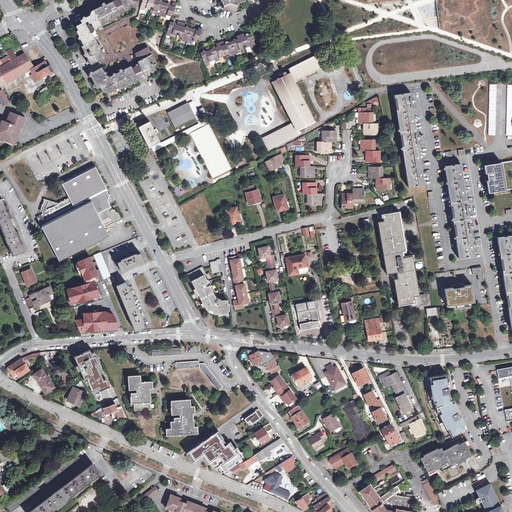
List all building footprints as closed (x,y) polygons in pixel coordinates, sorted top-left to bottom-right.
[(83,53),(83,54),(83,55),(83,56),(84,56),(85,57),(86,56),(88,58),(87,61),(89,62),(90,64),(105,56),(100,48),(101,45),(98,44),(93,33),(94,32),(94,30),(95,29),(98,29),(98,28),(100,31),(104,29),(103,26),(111,21),(114,22),(115,19),(120,17),(120,14),(124,12),(127,13),(128,10),(133,8),(135,8),(137,0),(117,0),(117,1),(114,0),(113,2),(107,5),(106,5),(106,4),(105,4),(104,5),(103,5),(103,6),(103,7),(95,11),(96,13),(94,14),(91,13),(90,15),(86,17),(84,17),(83,19),(81,20),(82,23),(78,25),(80,29),(77,31),(79,35),(78,39),(81,39),(84,45),(81,46),(85,52),(83,53)] [(147,0),(142,0),(139,10),(143,11),(144,9),(147,9),(149,6),(152,7),(151,10),(155,11),(154,14),(164,17),(165,15),(168,16),(170,12),(172,13),(175,3),(171,2),(170,5),(170,7),(168,6),(168,4),(169,3),(168,2),(167,2),(166,2),(166,4),(161,2),(161,1),(161,0),(160,0),(157,0),(158,0),(157,1),(157,3),(155,3),(156,1),(156,0),(148,0),(149,1),(147,0)] [(220,0),(223,4),(222,8),(231,11),(234,11),(237,2),(241,0),(220,0)] [(194,32),(195,31),(195,30),(195,29),(195,28),(194,28),(193,28),(192,28),(192,29),(187,27),(187,26),(186,25),(185,25),(184,25),(183,26),(183,27),(182,28),(181,28),(181,26),(182,23),(176,20),(174,24),(174,26),(172,26),(173,24),(174,22),(174,21),(173,21),(173,20),(172,20),(171,21),(171,22),(169,21),(165,34),(170,36),(170,34),(174,35),(175,31),(178,32),(177,35),(181,37),(180,39),(190,43),(191,40),(195,41),(195,38),(198,39),(201,29),(198,28),(197,31),(196,32),(194,32)] [(206,54),(205,52),(205,51),(204,51),(204,50),(203,50),(202,51),(202,52),(202,53),(199,54),(204,66),(210,64),(209,61),(212,60),(211,57),(213,56),(215,62),(219,60),(219,58),(222,56),(221,53),(223,52),(225,55),(229,53),(230,56),(240,52),(239,49),(243,48),(241,44),(244,43),(245,47),(249,45),(250,48),(255,46),(250,33),(248,34),(247,33),(247,32),(246,32),(245,33),(245,34),(245,35),(246,37),(244,38),(244,36),(242,33),(236,35),(237,39),(238,41),(237,41),(236,40),(235,39),(235,38),(234,38),(233,38),(232,39),(232,40),(233,40),(227,42),(227,41),(226,41),(225,41),(225,42),(224,42),(224,43),(225,44),(225,45),(224,46),(223,44),(222,41),(216,44),(217,47),(217,49),(216,49),(215,48),(215,47),(214,47),(213,47),(212,47),(212,48),(212,49),(210,49),(209,46),(205,48),(207,51),(207,53),(206,54)] [(109,76),(108,75),(107,74),(106,74),(106,75),(105,73),(106,71),(103,70),(101,66),(88,74),(90,75),(94,81),(93,84),(96,85),(97,85),(98,87),(99,86),(101,90),(105,89),(107,92),(113,89),(115,89),(116,88),(119,87),(120,88),(125,86),(128,86),(129,84),(144,77),(146,77),(146,75),(148,74),(151,72),(153,73),(154,71),(156,70),(153,65),(156,64),(152,55),(152,52),(150,51),(149,48),(136,54),(137,55),(136,58),(138,59),(139,61),(139,62),(139,63),(137,63),(136,65),(135,66),(133,63),(130,64),(131,66),(124,69),(121,69),(120,71),(117,72),(114,72),(112,74),(109,76)] [(0,85),(3,84),(30,69),(32,72),(29,73),(35,82),(54,70),(50,64),(47,66),(43,61),(34,67),(24,52),(16,57),(13,52),(8,56),(8,57),(6,59),(8,62),(0,66),(0,85)] [(269,148),(299,133),(297,129),(315,121),(295,79),(327,64),(321,52),(289,67),(291,71),(281,76),(280,75),(278,77),(273,80),(293,121),(263,136),(269,148)] [(497,85),(490,85),(489,110),(489,135),(494,135),(496,135),(497,85)] [(49,89),(46,86),(40,91),(41,94),(40,95),(42,98),(43,97),(44,99),(47,96),(45,93),(49,89)] [(0,106),(9,101),(2,88),(0,89),(0,98),(1,98),(3,102),(0,103),(0,106)] [(410,92),(394,95),(408,187),(424,184),(410,92)] [(371,106),(379,104),(377,97),(369,99),(371,106)] [(177,128),(197,118),(190,103),(170,113),(177,128)] [(206,105),(199,108),(203,117),(210,114),(206,105)] [(0,138),(0,139),(1,137),(3,138),(4,136),(6,136),(6,139),(11,141),(11,140),(14,141),(20,125),(18,124),(21,118),(22,119),(24,115),(10,110),(6,120),(2,119),(0,123),(0,138)] [(364,135),(376,135),(376,124),(374,124),(372,124),(372,113),(360,113),(360,124),(364,124),(364,135)] [(148,147),(159,142),(154,134),(156,133),(155,129),(152,130),(148,122),(138,128),(148,147)] [(191,133),(213,178),(231,169),(209,124),(191,133)] [(319,142),(319,153),(330,153),(331,142),(337,142),(337,131),(326,131),(326,142),(324,142),(319,142)] [(366,162),(378,162),(378,151),(376,151),(374,151),(374,140),(361,140),(361,151),(366,151),(366,162)] [(303,166),(303,177),(314,178),(314,167),(309,167),(310,156),(298,155),(298,166),(301,166),(303,166)] [(280,165),(276,158),(265,165),(270,173),(281,167),(280,165)] [(511,160),(502,162),(486,165),(490,192),(502,190),(507,189),(511,188),(511,160)] [(459,258),(475,255),(461,163),(445,166),(459,258)] [(75,207),(108,191),(109,190),(97,167),(92,169),(91,168),(87,170),(88,172),(85,173),(84,171),(81,173),(82,174),(79,176),(78,174),(74,176),(75,178),(72,179),(71,178),(67,180),(68,181),(64,184),(70,198),(75,207)] [(376,189),(388,189),(388,178),(382,178),(381,178),(381,167),(368,167),(368,178),(376,179),(376,189)] [(310,194),(309,205),(321,205),(321,194),(316,194),(316,183),(305,183),(305,194),(308,194),(310,194)] [(342,194),(342,206),(353,206),(353,204),(353,202),(363,202),(363,190),(353,190),(353,194),(342,194)] [(108,192),(108,191),(75,207),(70,198),(69,198),(68,199),(66,198),(66,200),(64,201),(62,200),(62,202),(59,203),(54,201),(45,198),(40,214),(37,216),(42,226),(41,228),(43,228),(58,258),(64,255),(71,257),(86,251),(100,243),(103,236),(108,233),(105,226),(121,218),(119,212),(117,211),(116,209),(113,209),(112,207),(111,205),(114,203),(110,196),(111,194),(109,194),(108,192)] [(249,205),(261,202),(258,191),(252,193),(252,191),(247,192),(247,194),(246,194),(249,205)] [(277,212),(284,210),(284,208),(288,207),(284,194),(274,197),(277,212)] [(376,196),(373,199),(381,205),(383,202),(376,196)] [(14,254),(25,250),(22,243),(24,242),(18,230),(17,231),(11,217),(13,217),(7,205),(6,205),(3,198),(2,198),(1,197),(0,197),(0,198),(0,199),(0,198),(0,221),(6,236),(5,237),(8,244),(9,243),(14,254)] [(226,210),(230,224),(240,221),(237,207),(226,210)] [(399,279),(395,280),(401,305),(415,303),(417,302),(416,299),(415,299),(415,296),(420,295),(413,256),(408,257),(399,213),(382,216),(382,219),(384,219),(384,222),(379,223),(389,274),(394,273),(398,272),(399,279)] [(511,329),(511,328),(511,234),(505,235),(497,236),(511,329)] [(269,281),(273,280),(279,279),(274,255),(271,256),(269,246),(260,248),(262,258),(268,257),(270,271),(267,272),(269,281)] [(101,252),(97,253),(94,254),(97,261),(104,279),(107,278),(109,283),(116,280),(113,275),(111,276),(101,252)] [(306,252),(287,256),(291,273),(310,269),(306,252)] [(144,263),(141,253),(133,256),(132,255),(130,256),(130,255),(128,256),(127,256),(127,257),(125,258),(125,259),(118,262),(120,268),(119,269),(120,270),(121,270),(122,272),(144,263)] [(87,283),(67,289),(71,303),(75,302),(99,295),(96,283),(104,280),(104,279),(97,261),(93,262),(91,256),(78,261),(87,283)] [(237,285),(238,291),(240,300),(234,301),(236,310),(245,308),(244,304),(248,303),(247,299),(249,297),(247,289),(245,288),(242,275),(243,273),(241,264),(239,263),(238,259),(237,257),(237,256),(230,257),(230,261),(232,260),(233,266),(234,274),(236,279),(234,280),(236,286),(237,285)] [(221,272),(219,264),(222,263),(221,259),(218,260),(218,261),(211,263),(214,273),(221,272)] [(27,284),(37,280),(32,267),(22,271),(27,284)] [(220,314),(223,314),(229,314),(229,311),(230,311),(230,303),(229,303),(228,300),(221,300),(218,298),(211,286),(212,286),(212,285),(211,285),(209,282),(210,282),(209,280),(209,281),(205,275),(207,274),(203,267),(188,275),(191,282),(192,281),(196,289),(200,295),(204,303),(206,306),(207,305),(209,308),(210,309),(211,310),(214,312),(213,313),(220,314)] [(116,286),(135,331),(145,327),(141,319),(142,319),(142,317),(143,316),(141,313),(140,313),(139,311),(138,311),(132,297),(133,296),(132,295),(134,294),(132,291),(131,291),(130,289),(129,289),(125,282),(116,286)] [(452,287),(444,288),(448,310),(476,305),(472,283),(464,285),(464,283),(452,285),(452,287)] [(23,291),(26,298),(31,296),(35,305),(50,298),(48,294),(53,292),(51,286),(41,290),(40,287),(38,288),(39,291),(30,294),(28,289),(23,291)] [(275,293),(271,293),(269,294),(274,317),(277,317),(279,326),(289,324),(287,314),(281,316),(279,303),(281,302),(279,292),(275,293)] [(427,294),(420,295),(415,296),(415,299),(416,299),(417,302),(415,303),(415,306),(429,303),(427,294)] [(350,319),(357,318),(354,301),(343,303),(345,312),(341,313),(343,321),(350,319)] [(70,307),(80,331),(83,329),(84,330),(86,330),(86,328),(90,328),(90,330),(102,329),(102,327),(107,327),(107,329),(113,329),(113,327),(117,327),(117,322),(113,314),(104,315),(104,311),(88,312),(84,314),(84,319),(79,319),(74,306),(70,307)] [(316,306),(297,311),(302,329),(321,324),(316,306)] [(441,310),(440,306),(432,308),(427,308),(428,315),(441,313),(441,310)] [(379,318),(370,320),(371,329),(380,327),(379,318)] [(371,329),(370,320),(365,321),(368,341),(382,338),(380,327),(371,329)] [(246,353),(253,366),(259,362),(261,365),(266,363),(273,359),(269,352),(247,349),(246,353)] [(84,384),(86,383),(92,392),(98,389),(100,393),(109,387),(106,379),(105,379),(106,380),(103,382),(100,376),(95,365),(98,364),(94,357),(91,358),(88,351),(81,354),(80,352),(69,355),(72,360),(70,362),(69,361),(84,384)] [(14,369),(24,362),(22,358),(7,369),(10,374),(12,373),(14,376),(18,374),(14,369)] [(266,363),(269,369),(276,365),(273,359),(266,363)] [(14,369),(18,374),(19,376),(29,370),(24,362),(14,369)] [(199,368),(218,391),(223,388),(205,365),(199,365),(199,362),(176,363),(176,370),(199,368)] [(276,365),(269,369),(271,373),(280,369),(278,365),(276,365)] [(326,371),(334,388),(345,383),(336,366),(326,371)] [(498,377),(499,380),(510,378),(511,389),(511,408),(505,410),(507,422),(511,421),(511,367),(497,370),(498,377)] [(55,387),(50,379),(51,378),(49,375),(47,376),(42,368),(33,374),(46,393),(55,387)] [(306,368),(292,375),(298,385),(311,378),(306,368)] [(369,380),(364,369),(353,374),(358,385),(369,380)] [(396,392),(403,389),(405,388),(397,372),(388,376),(387,372),(377,377),(379,381),(385,378),(389,386),(392,385),(395,392),(396,392)] [(425,376),(429,402),(445,436),(466,426),(461,415),(460,416),(457,411),(456,411),(455,409),(456,408),(457,408),(457,407),(449,391),(449,386),(447,386),(447,383),(448,383),(449,382),(449,381),(448,372),(425,376)] [(279,375),(268,383),(274,392),(276,391),(281,397),(282,396),(288,404),(296,398),(290,390),(288,391),(286,388),(288,387),(279,375)] [(135,410),(148,410),(148,402),(151,402),(152,402),(152,396),(151,395),(151,393),(150,392),(149,392),(142,393),(142,389),(148,388),(152,388),(151,381),(141,382),(137,382),(137,376),(128,376),(128,390),(134,390),(136,390),(136,393),(134,393),(133,393),(133,397),(135,397),(135,403),(135,410)] [(72,401),(71,403),(79,406),(85,392),(73,387),(67,399),(72,401)] [(405,394),(403,389),(396,392),(398,397),(405,394)] [(372,391),(364,395),(369,405),(373,403),(377,410),(373,412),(378,422),(386,418),(381,408),(384,406),(381,399),(377,401),(372,391)] [(405,394),(398,397),(396,398),(403,413),(413,408),(405,394)] [(166,436),(195,435),(195,428),(194,428),(194,422),(193,422),(193,418),(186,418),(186,415),(192,414),(191,407),(190,400),(175,401),(175,408),(172,408),(171,408),(171,415),(178,415),(180,415),(180,418),(179,418),(174,419),(174,423),(174,429),(170,430),(166,430),(166,436)] [(97,410),(100,417),(118,410),(116,404),(103,409),(102,407),(97,410)] [(298,405),(288,412),(300,430),(309,424),(308,422),(309,422),(298,405)] [(250,427),(264,417),(258,408),(243,418),(250,427)] [(331,415),(323,419),(325,423),(326,423),(331,432),(340,426),(335,417),(333,418),(331,415)] [(401,424),(403,428),(410,425),(417,438),(427,433),(420,420),(419,420),(417,417),(401,424)] [(392,425),(382,430),(391,446),(400,441),(392,425)] [(270,437),(264,427),(255,433),(261,443),(270,437)] [(318,435),(309,440),(314,449),(324,443),(322,441),(326,439),(321,432),(318,434),(318,435)] [(404,432),(401,433),(406,443),(409,442),(404,432)] [(214,433),(186,454),(187,453),(189,457),(194,453),(196,457),(202,453),(210,464),(213,462),(217,467),(223,472),(224,473),(245,460),(241,454),(239,456),(230,443),(224,447),(214,433)] [(280,437),(254,455),(257,460),(258,462),(266,457),(271,456),(270,450),(283,442),(280,437)] [(457,460),(461,458),(461,459),(462,459),(470,455),(464,441),(457,444),(456,442),(450,445),(441,449),(446,460),(448,466),(458,461),(457,460)] [(441,449),(439,445),(419,455),(426,469),(446,460),(441,449)] [(331,459),(334,464),(343,458),(346,463),(348,467),(357,462),(352,453),(351,453),(348,448),(331,459)] [(285,460),(278,464),(276,466),(280,472),(283,470),(281,467),(282,466),(287,472),(295,467),(292,462),(294,461),(291,456),(293,454),(291,451),(283,456),(285,460)] [(76,461),(79,458),(75,452),(41,478),(46,485),(76,461)] [(247,459),(243,461),(246,466),(257,460),(254,455),(247,459)] [(343,458),(334,464),(337,469),(346,463),(343,458)] [(440,469),(441,469),(448,466),(446,460),(426,469),(429,475),(436,472),(435,470),(439,468),(439,469),(440,469)] [(28,511),(50,511),(101,474),(92,463),(28,511)] [(234,473),(241,468),(238,464),(231,469),(234,473)] [(397,470),(394,464),(373,477),(376,482),(397,470)] [(266,483),(270,485),(269,489),(270,492),(285,499),(288,497),(290,493),(278,487),(281,478),(280,476),(276,474),(275,475),(273,475),(265,479),(264,482),(266,483)] [(448,511),(479,498),(476,491),(475,489),(473,485),(469,477),(437,492),(446,511),(448,511)] [(36,485),(37,484),(36,482),(5,506),(9,511),(10,511),(40,489),(36,485)] [(424,485),(435,506),(427,509),(428,511),(445,511),(430,482),(424,485)] [(359,492),(373,511),(377,511),(378,511),(417,511),(409,511),(411,498),(395,495),(392,490),(381,498),(371,484),(359,492)] [(504,511),(502,507),(501,504),(491,484),(476,491),(479,498),(480,498),(478,499),(477,499),(477,500),(477,501),(477,502),(478,502),(479,503),(482,501),(486,511),(504,511)] [(149,498),(156,493),(152,487),(140,496),(145,501),(149,498)] [(303,510),(307,507),(304,501),(310,497),(308,493),(297,500),(303,510)] [(171,511),(172,511),(189,511),(192,506),(186,504),(186,505),(175,501),(176,498),(168,496),(163,510),(169,511),(171,511)] [(316,499),(312,502),(313,505),(322,499),(320,496),(315,499),(316,499)] [(319,511),(318,511),(331,511),(332,511),(332,510),(334,509),(329,503),(332,500),(329,496),(314,506),(319,511)]
